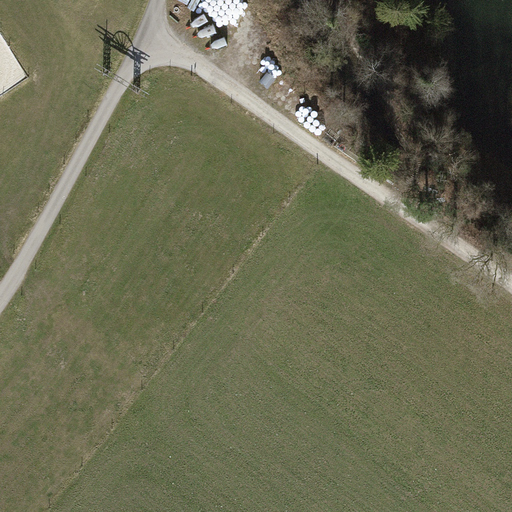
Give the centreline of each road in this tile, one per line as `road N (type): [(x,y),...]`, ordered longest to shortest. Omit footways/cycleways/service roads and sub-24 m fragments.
road 1 (track): [(511,284),(148,39)]
road 2 (track): [(148,39),(0,307)]
